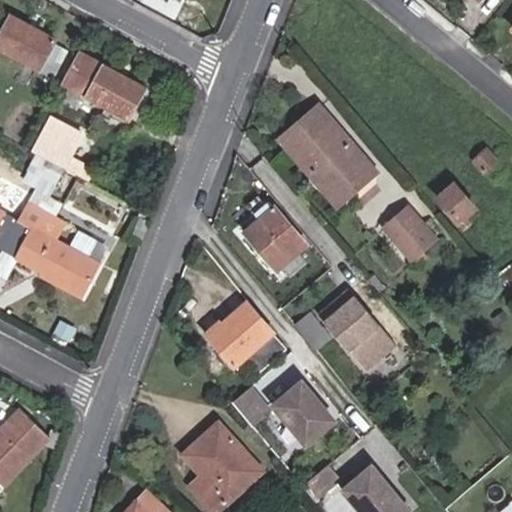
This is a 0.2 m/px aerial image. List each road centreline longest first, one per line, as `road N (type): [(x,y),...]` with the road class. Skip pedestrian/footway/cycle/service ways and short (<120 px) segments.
road 1 (unknown): [(184,206),(430,497)]
road 2 (residential): [(108,402),(236,71)]
road 3 (unknown): [(248,42),(327,97),(432,215)]
road 4 (residential): [(388,0),(511,102)]
road 5 (residential): [(101,0),(236,71)]
road 6 (residential): [(108,402),(0,349)]
